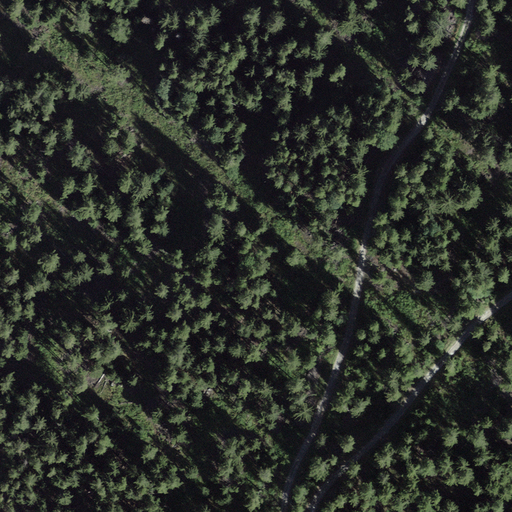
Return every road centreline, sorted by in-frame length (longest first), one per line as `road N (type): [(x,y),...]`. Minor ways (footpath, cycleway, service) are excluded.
road 1 (track): [(472,0),(426,119),(390,164),(364,237),(350,320),(282,511)]
road 2 (track): [(313,511),(452,345),(511,293)]
